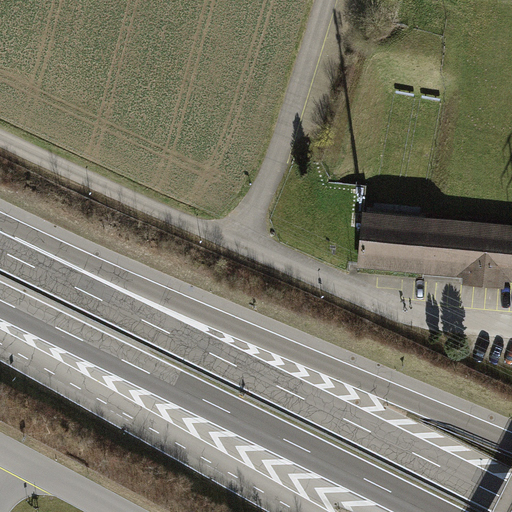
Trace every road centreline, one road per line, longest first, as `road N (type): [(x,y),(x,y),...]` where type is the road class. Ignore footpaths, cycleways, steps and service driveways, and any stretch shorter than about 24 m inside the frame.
road 1 (motorway): [(511,497),(0,241)]
road 2 (motorway): [(511,438),(0,221)]
road 3 (residential): [(0,137),(374,302),(511,328)]
road 4 (motorway): [(0,301),(427,511)]
road 5 (motorway): [(0,345),(299,511)]
road 6 (unclassified): [(0,449),(117,511)]
